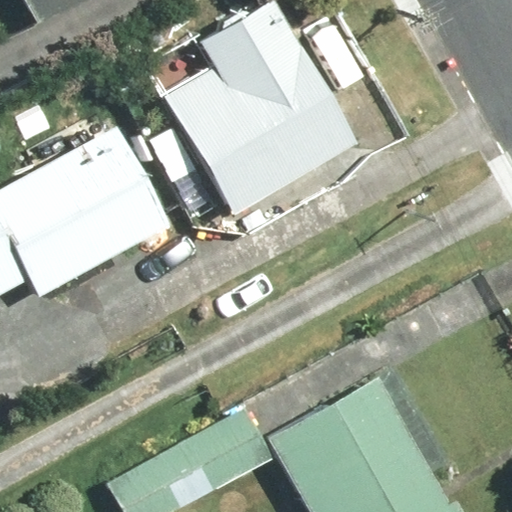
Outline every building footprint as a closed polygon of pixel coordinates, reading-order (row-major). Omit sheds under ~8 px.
[(15,0),(27,21),(66,0),(15,0)] [(207,65),(157,95),(227,214),(354,140),(271,0),(258,0),(192,39),(207,65)] [(166,221),(101,109),(26,151),(34,165),(0,184),(0,291),(23,278),(34,298),(166,221)] [(396,361),(263,436),(305,511),(457,511),(436,473),(454,463),(396,361)] [(160,511),(262,455),(237,410),(101,485),(115,511),(160,511)]
